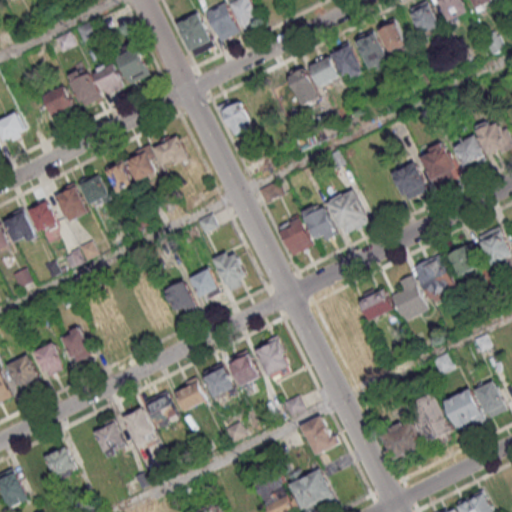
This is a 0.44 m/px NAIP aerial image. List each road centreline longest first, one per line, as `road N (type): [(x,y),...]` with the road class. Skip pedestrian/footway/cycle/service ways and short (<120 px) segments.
road 1 (residential): [(511,184),(0,442)]
road 2 (tertiary): [(399,511),(144,0)]
road 3 (residential): [(370,0),(0,185)]
road 4 (residential): [(511,444),(379,511)]
